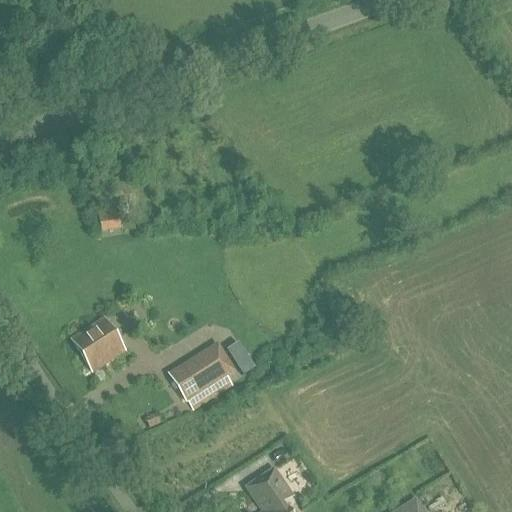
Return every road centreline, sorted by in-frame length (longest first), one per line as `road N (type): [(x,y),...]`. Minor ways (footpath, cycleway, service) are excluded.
road 1 (unclassified): [(0,139),(386,0)]
road 2 (unclassified): [(131,511),(0,319)]
